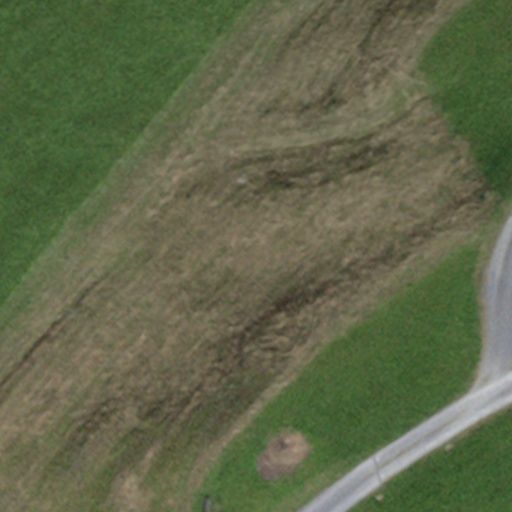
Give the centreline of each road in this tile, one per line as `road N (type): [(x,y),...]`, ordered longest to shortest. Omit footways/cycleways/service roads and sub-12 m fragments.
road 1 (track): [(322,511),(373,470),(511,389)]
road 2 (track): [(507,391),(496,312),(511,238)]
